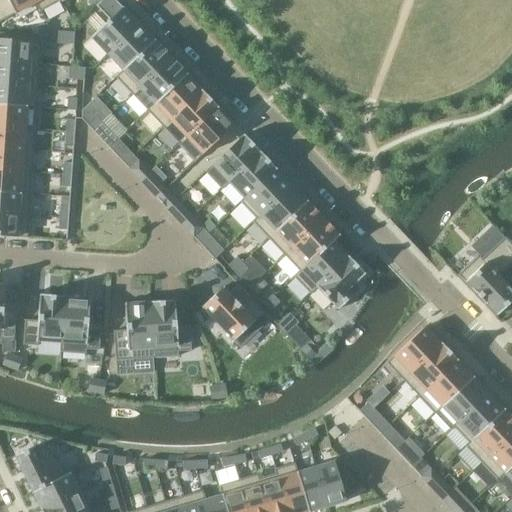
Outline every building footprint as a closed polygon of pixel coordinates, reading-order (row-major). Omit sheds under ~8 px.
[(0,0),(0,21),(15,14),(35,3),(39,12),(40,11),(34,0),(0,0)] [(60,0),(34,0),(40,11),(60,1),(60,0)] [(111,18),(91,38),(107,55),(139,25),(123,7),(115,0),(102,0),(98,4),(111,18)] [(39,24),(39,36),(47,37),(47,25),(39,24)] [(139,25),(107,55),(122,71),(154,40),(139,25)] [(58,32),(57,44),(65,44),(66,32),(58,32)] [(66,32),(65,44),(73,45),(74,33),(66,32)] [(0,39),(0,61),(39,65),(41,42),(0,39)] [(122,71),(115,77),(132,95),(170,58),(154,40),(122,71)] [(170,58),(132,95),(147,111),(186,74),(170,58)] [(0,61),(0,83),(38,86),(39,65),(0,61)] [(69,67),(68,79),(76,80),(77,68),(69,67)] [(77,68),(76,80),(84,80),(85,69),(77,68)] [(186,74),(147,111),(163,128),(202,91),(186,74)] [(0,105),(36,108),(38,86),(0,83),(0,105)] [(202,91),(163,128),(179,144),(217,107),(202,91)] [(68,98),(68,110),(76,111),(76,99),(68,98)] [(0,105),(0,126),(35,129),(35,128),(25,128),(27,108),(36,109),(36,108),(0,105)] [(217,107),(179,144),(195,162),(232,127),(234,125),(217,107)] [(96,117),(88,125),(93,131),(102,123),(96,117)] [(66,120),(65,132),(73,132),(74,121),(66,120)] [(102,123),(93,131),(99,136),(107,128),(102,123)] [(0,126),(0,148),(33,151),(35,129),(0,126)] [(65,132),(65,144),(72,144),(73,132),(65,132)] [(244,135),(205,172),(221,189),(260,152),(244,135)] [(0,148),(0,170),(32,173),(33,151),(0,148)] [(128,150),(119,158),(125,164),(133,156),(128,150)] [(260,152),(221,189),(222,190),(229,183),(243,198),(240,202),(276,169),(260,152)] [(133,156),(125,164),(130,170),(139,161),(133,156)] [(63,163),(62,175),(70,175),(71,164),(63,163)] [(276,169),(240,202),(255,218),(252,221),(253,222),(291,185),(276,169)] [(0,170),(0,192),(30,194),(32,173),(0,170)] [(62,175),(62,187),(69,187),(70,175),(62,175)] [(160,183),(150,192),(157,199),(157,198),(165,190),(160,183)] [(291,185),(253,222),(268,239),(307,202),(291,185)] [(0,192),(0,213),(29,216),(30,194),(0,192)] [(166,207),(165,208),(172,215),(175,211),(181,206),(175,200),(166,208),(166,207)] [(307,202),(268,239),(284,255),(323,219),(307,202)] [(60,206),(59,218),(67,218),(68,207),(60,206)] [(0,213),(0,236),(27,238),(29,216),(0,213)] [(59,218),(58,230),(66,230),(67,218),(59,218)] [(323,219),(284,255),(299,271),(293,277),(294,278),(339,235),(323,219)] [(491,227),(471,247),(482,258),(503,239),(491,227)] [(202,228),(193,236),(198,242),(207,234),(202,228)] [(207,234),(198,242),(203,248),(213,239),(207,234)] [(339,235),(294,278),(309,293),(348,256),(333,241),(339,236),(339,235)] [(511,244),(505,237),(493,249),(509,266),(511,263),(511,244)] [(493,249),(482,259),(499,276),(509,266),(493,249)] [(479,255),(458,275),(497,316),(511,301),(511,290),(499,276),(482,259),(479,255)] [(348,256),(309,293),(310,295),(317,288),(338,310),(354,295),(349,290),(365,274),(348,256)] [(237,258),(228,266),(234,271),(242,263),(237,258)] [(242,263),(234,271),(239,277),(248,269),(242,263)] [(222,287),(202,307),(240,348),(261,328),(241,307),(222,287)] [(268,291),(260,299),(265,304),(274,296),(268,291)] [(38,321),(36,346),(37,346),(38,341),(60,343),(60,352),(61,352),(65,297),(40,295),(38,321)] [(274,296),(265,304),(271,310),(279,302),(274,296)] [(65,297),(61,352),(86,354),(86,349),(88,325),(90,298),(65,297)] [(250,298),(241,307),(261,328),(270,319),(250,298)] [(174,301),(149,302),(153,358),(178,356),(178,352),(176,327),(174,301)] [(149,302),(124,304),(126,330),(128,360),(153,358),(149,302)] [(3,311),(1,344),(1,345),(2,340),(14,341),(16,312),(3,311)] [(25,320),(23,345),(36,346),(38,321),(25,320)] [(88,325),(86,349),(99,350),(101,325),(88,325)] [(189,326),(176,327),(178,352),(191,351),(189,326)] [(425,326),(386,363),(403,380),(441,343),(425,326)] [(126,330),(113,331),(115,360),(128,360),(126,330)] [(441,343),(403,380),(418,397),(457,360),(441,343)] [(306,346),(301,351),(309,359),(314,354),(306,346)] [(7,354),(3,365),(10,368),(14,357),(7,354)] [(14,357),(10,368),(17,370),(21,359),(14,357)] [(457,360),(418,397),(434,414),(473,376),(457,360)] [(473,376),(434,414),(450,430),(488,393),(473,376)] [(90,380),(88,391),(96,392),(98,381),(90,380)] [(98,381),(96,392),(103,394),(105,382),(98,381)] [(224,385),(217,386),(219,398),(227,397),(224,385)] [(217,386),(209,388),(211,399),(219,398),(217,386)] [(488,393),(450,430),(450,431),(454,427),(468,443),(465,446),(465,447),(504,410),(488,393)] [(368,403),(358,412),(364,417),(373,408),(368,403)] [(373,408),(364,417),(369,423),(379,414),(373,408)] [(511,418),(504,410),(465,447),(481,463),(511,433),(511,418)] [(314,428),(303,434),(307,441),(317,435),(314,428)] [(511,433),(481,463),(497,480),(511,465),(511,433)] [(303,434),(293,439),(296,446),(307,441),(303,434)] [(399,436),(390,445),(395,450),(404,442),(399,436)] [(404,442),(395,450),(401,456),(410,447),(404,442)] [(280,445),(269,448),(271,455),(282,452),(280,445)] [(34,446),(15,455),(33,492),(74,472),(74,471),(68,474),(43,448),(36,451),(34,446)] [(269,448),(257,452),(260,459),(271,455),(269,448)] [(95,454),(94,461),(106,463),(107,455),(95,454)] [(244,455),(232,457),(234,465),(245,462),(244,455)] [(113,456),(112,464),(124,466),(125,458),(113,456)] [(232,457),(221,459),(222,467),(234,465),(232,457)] [(143,460),(143,468),(155,468),(155,461),(143,460)] [(155,461),(155,468),(167,469),(167,461),(155,461)] [(195,461),(183,462),(183,469),(195,469),(195,461)] [(207,461),(195,461),(195,469),(207,468),(207,461)] [(334,461),(315,467),(327,507),(346,501),(343,492),(357,488),(358,490),(360,489),(341,470),(337,471),(334,461)] [(308,511),(294,463),(275,469),(288,511),(308,511)] [(295,463),(294,463),(308,511),(309,511),(327,507),(315,467),(297,472),(295,463)] [(511,465),(497,480),(497,481),(504,474),(511,481),(511,495),(511,496),(511,495),(511,465)] [(107,468),(99,470),(103,481),(110,479),(107,468)] [(258,474),(257,474),(268,511),(288,511),(275,469),(274,469),(275,474),(259,479),(258,474)] [(430,469),(421,478),(426,484),(436,475),(430,469)] [(74,472),(33,492),(36,500),(41,509),(83,489),(74,472)] [(268,511),(257,474),(238,480),(247,511),(268,511)] [(436,475),(426,484),(432,489),(441,480),(436,475)] [(247,511),(238,480),(220,485),(227,511),(247,511)] [(112,485),(104,487),(108,499),(115,496),(112,485)] [(202,491),(207,511),(227,511),(220,485),(219,486),(222,495),(205,500),(202,491)] [(83,489),(41,509),(42,511),(79,511),(91,507),(83,489)] [(202,491),(183,496),(187,511),(207,511),(202,491)] [(115,496),(108,499),(111,510),(119,508),(115,496)] [(187,511),(183,496),(165,502),(167,511),(187,511)] [(167,511),(165,502),(146,507),(147,511),(167,511)] [(462,502),(452,511),(453,511),(462,511),(467,508),(462,502)]
